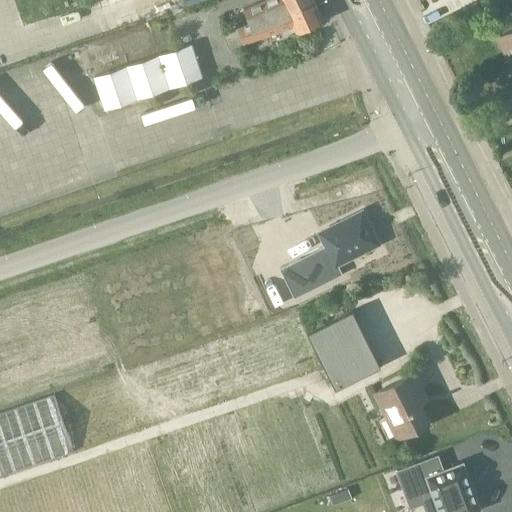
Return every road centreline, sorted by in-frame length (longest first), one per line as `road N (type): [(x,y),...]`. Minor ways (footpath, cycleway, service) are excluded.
road 1 (residential): [(0,268),(426,125)]
road 2 (secondary): [(511,293),(426,125)]
road 3 (secondary): [(426,125),(363,0)]
